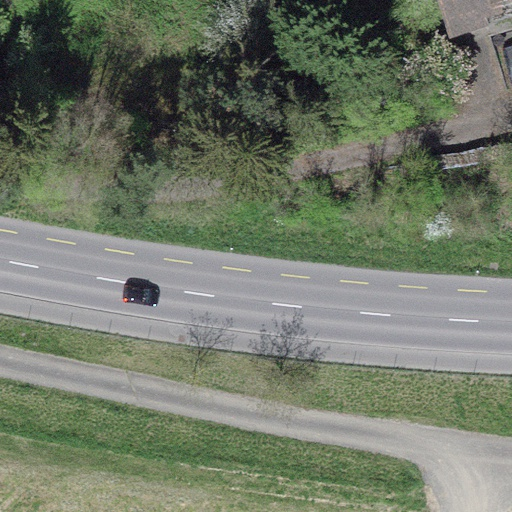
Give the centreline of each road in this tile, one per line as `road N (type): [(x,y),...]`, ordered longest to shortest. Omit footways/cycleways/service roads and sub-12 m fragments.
road 1 (track): [(511,451),(242,413),(0,367)]
road 2 (tertiary): [(0,257),(284,304),(511,321)]
